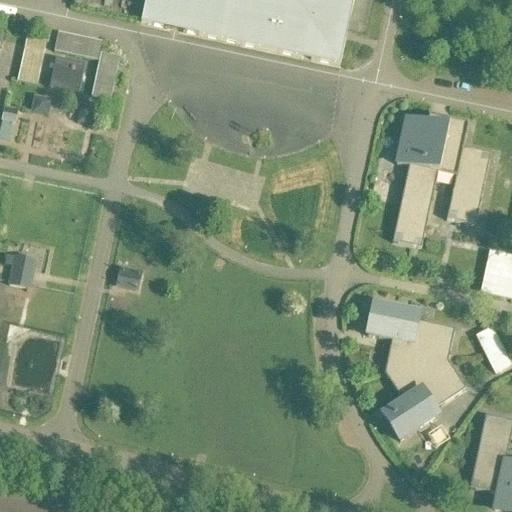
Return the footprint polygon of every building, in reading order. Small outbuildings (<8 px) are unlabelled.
[(146,0),(141,28),(340,70),(354,0),(146,0)] [(53,54),(96,64),(101,46),(57,36),(53,54)] [(45,45),(26,41),(16,84),(36,88),(45,45)] [(100,57),(91,100),(109,104),(118,61),(100,57)] [(77,100),(85,69),(54,63),(48,94),(77,100)] [(36,96),(32,113),(49,117),(52,99),(36,96)] [(80,105),(76,122),(96,127),(100,110),(80,105)] [(3,110),(1,123),(14,126),(16,113),(3,110)] [(475,231),(490,159),(463,153),(468,128),(447,124),(445,133),(436,177),(437,178),(455,182),(446,225),(475,231)] [(421,253),(437,178),(436,177),(445,133),(406,125),(396,169),(408,172),(392,247),(421,253)] [(36,263),(13,258),(7,289),(30,293),(36,263)] [(511,296),(511,262),(490,258),(482,297),(511,303),(511,296)] [(137,292),(140,273),(119,269),(116,289),(137,292)] [(384,378),(448,366),(454,334),(417,326),(418,319),(374,310),(367,341),(391,346),(384,378)] [(486,360),(501,352),(491,335),(477,342),(486,360)] [(510,370),(501,352),(486,360),(495,378),(510,370)] [(466,394),(448,366),(384,378),(403,406),(382,420),(400,446),(437,421),(433,415),(466,394)] [(511,511),(511,472),(505,471),(511,437),(511,426),(485,421),(470,494),(498,500),(495,511),(511,511)]
